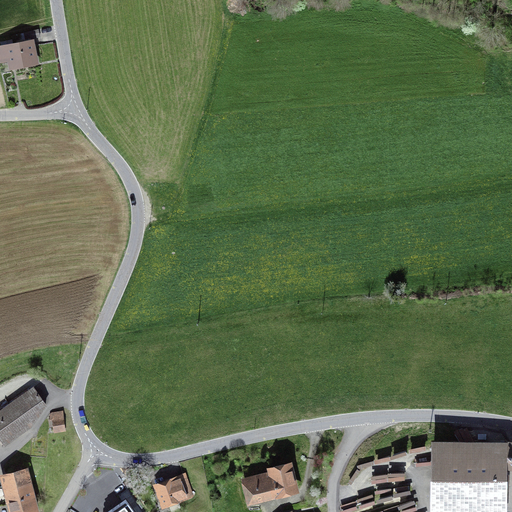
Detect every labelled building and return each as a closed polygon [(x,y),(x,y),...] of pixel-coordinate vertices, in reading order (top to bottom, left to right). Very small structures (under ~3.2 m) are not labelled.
[(38,29),(24,33),(26,40),(40,36),(38,29)] [(32,43),(0,49),(2,60),(13,57),(15,65),(35,61),(32,43)] [(33,388),(0,411),(0,437),(4,444),(30,426),(25,419),(46,405),(33,388)] [(62,411),(50,412),(51,419),(49,419),(50,425),(54,425),(54,431),(64,430),(62,411)] [(511,448),(511,436),(436,436),(435,510),(511,511),(511,448)] [(416,511),(411,486),(395,490),(390,486),(405,483),(401,462),(406,454),(357,465),(356,476),(370,477),(373,489),(340,511),(416,511)] [(271,473),(245,479),(250,499),(295,488),(289,465),(271,470),(271,473)] [(27,470),(5,475),(13,511),(19,511),(33,508),(28,488),(32,487),(27,470)] [(184,477),(157,486),(164,505),(178,500),(179,502),(192,497),(184,477)] [(134,511),(125,499),(106,511),(134,511)]
